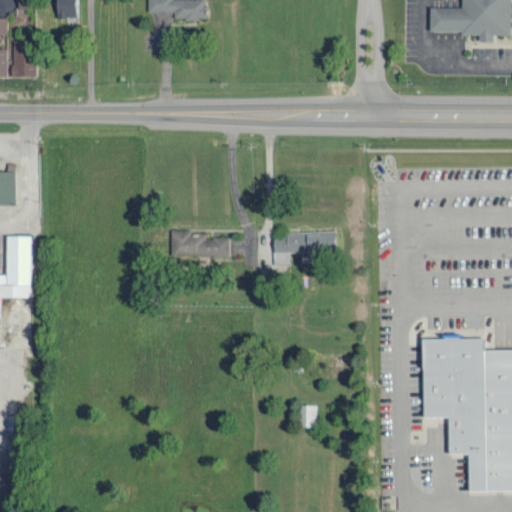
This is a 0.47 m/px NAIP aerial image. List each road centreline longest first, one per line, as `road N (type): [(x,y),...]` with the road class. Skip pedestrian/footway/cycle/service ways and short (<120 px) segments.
road 1 (primary): [(317,114),(0,111)]
road 2 (primary): [(511,115),(382,114)]
